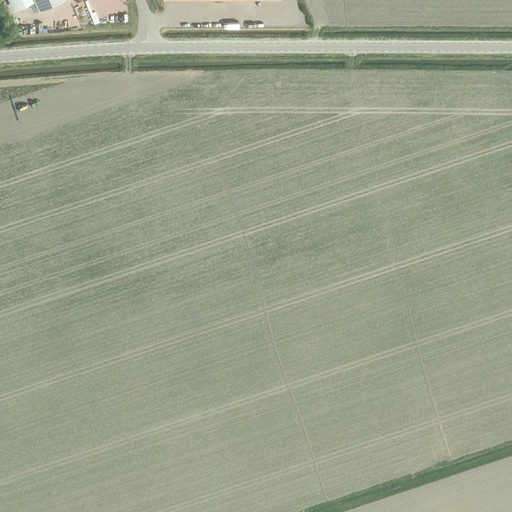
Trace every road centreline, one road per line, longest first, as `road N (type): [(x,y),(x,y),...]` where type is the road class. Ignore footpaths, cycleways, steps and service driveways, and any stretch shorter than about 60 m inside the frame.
road 1 (tertiary): [(148,47),(511,46)]
road 2 (tertiary): [(0,56),(148,47)]
